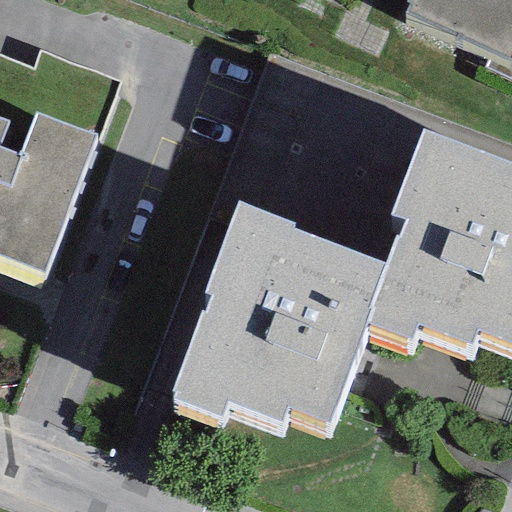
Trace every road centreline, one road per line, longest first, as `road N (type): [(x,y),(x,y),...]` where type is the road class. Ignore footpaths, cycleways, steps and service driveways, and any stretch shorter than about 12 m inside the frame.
road 1 (unknown): [(10,0),(124,47),(147,67),(150,86),(27,464)]
road 2 (unknown): [(124,500),(237,189),(247,179),(274,176),(344,200)]
road 3 (residential): [(0,453),(154,511)]
